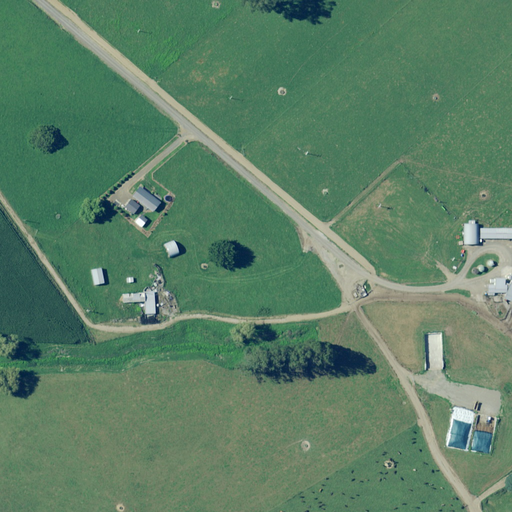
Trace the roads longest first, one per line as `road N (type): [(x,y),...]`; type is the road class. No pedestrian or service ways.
road 1 (track): [(189,124),(97,225),(144,296),(150,323),(82,333),(0,200)]
road 2 (track): [(467,511),(346,322),(364,279)]
road 3 (track): [(364,279),(189,124)]
road 4 (track): [(189,124),(40,0)]
road 5 (track): [(511,306),(495,296),(364,279)]
